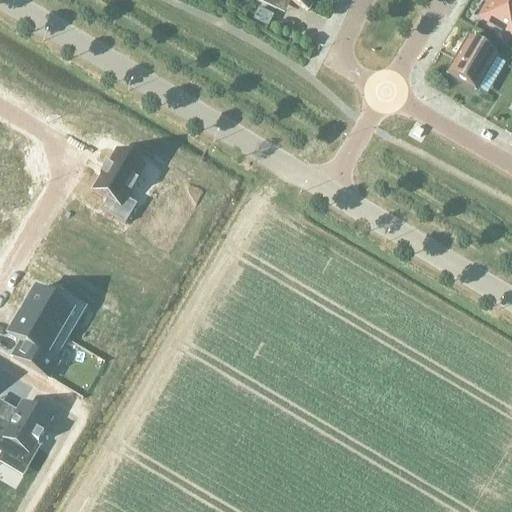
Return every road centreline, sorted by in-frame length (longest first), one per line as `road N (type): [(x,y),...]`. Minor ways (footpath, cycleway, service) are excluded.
road 1 (unclassified): [(327,190),(4,0)]
road 2 (residential): [(0,285),(77,155),(0,109)]
road 3 (unclassified): [(511,300),(327,190)]
road 4 (residential): [(511,167),(384,91)]
road 5 (residential): [(365,0),(335,61),(384,91)]
